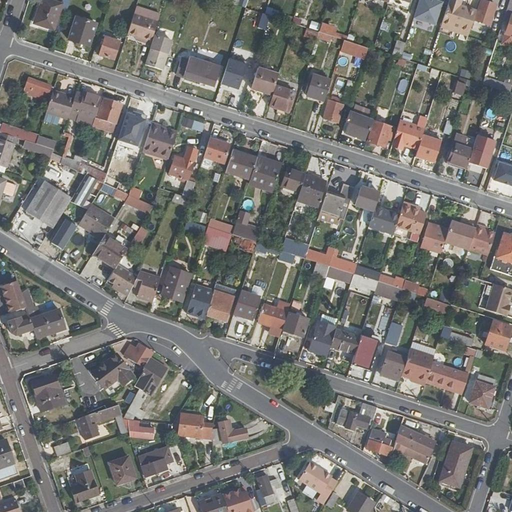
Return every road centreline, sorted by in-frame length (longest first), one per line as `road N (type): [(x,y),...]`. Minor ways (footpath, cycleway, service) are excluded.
road 1 (residential): [(511,210),(4,44)]
road 2 (residential): [(499,436),(132,322)]
road 3 (residential): [(106,511),(317,435)]
road 4 (tertiary): [(132,322),(317,435)]
road 5 (tertiary): [(0,239),(132,322)]
road 6 (residential): [(54,511),(5,369)]
road 7 (tertiary): [(317,435),(436,511)]
road 8 (residential): [(5,369),(132,322)]
